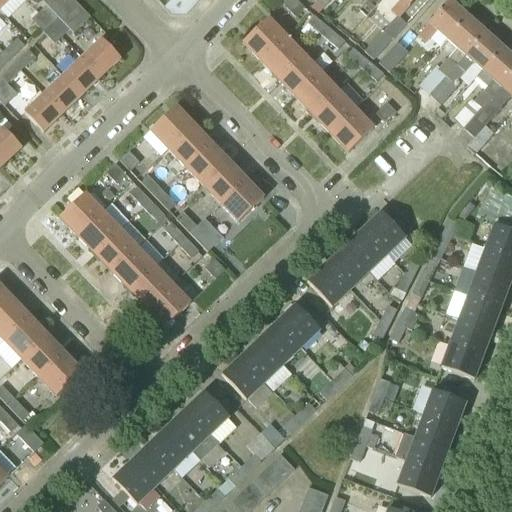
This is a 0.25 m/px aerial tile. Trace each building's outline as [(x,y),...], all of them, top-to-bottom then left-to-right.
[(0,0),(0,11),(11,0),(0,0)] [(75,3),(71,0),(45,0),(42,3),(46,8),(57,20),(69,32),(72,36),(89,20),(90,19),(75,3)] [(294,0),(288,0),(282,6),(295,20),(305,11),(294,0)] [(324,10),(332,0),(318,0),(316,3),(324,10)] [(377,5),(370,0),(368,0),(358,12),(366,18),(377,5)] [(416,0),(400,0),(402,1),(391,13),(398,20),(416,0)] [(437,32),(447,41),(467,18),(449,2),(418,37),(426,44),(437,32)] [(46,8),(38,15),(50,27),(57,20),(46,8)] [(30,22),(42,35),(50,27),(38,15),(30,22)] [(311,42),(317,35),(322,39),(329,31),(313,18),(301,33),(311,42)] [(447,41),(457,50),(447,61),(437,71),(435,70),(418,89),(429,98),(485,34),(467,18),(447,41)] [(57,20),(50,27),(61,40),(69,32),(57,20)] [(259,63),(285,39),(268,20),(242,45),(259,63)] [(50,27),(42,35),(54,47),(61,40),(50,27)] [(329,31),(322,39),(337,52),(344,44),(329,31)] [(382,33),(363,54),(373,62),(391,42),(382,33)] [(476,81),(503,51),(485,34),(429,98),(441,108),(457,89),(454,86),(473,64),(483,73),(476,80),(476,81)] [(303,57),(285,39),(259,63),(277,82),(303,57)] [(24,48),(23,48),(17,40),(3,54),(10,61),(24,48)] [(81,59),(100,79),(120,61),(101,41),(81,59)] [(407,55),(396,45),(377,66),(388,76),(407,55)] [(361,73),(368,65),(352,51),(345,59),(361,73)] [(511,76),(511,58),(503,51),(476,81),(486,89),(473,104),(470,101),(452,121),(464,131),(511,76)] [(34,59),(28,53),(27,52),(12,66),(20,74),(34,59)] [(0,56),(0,70),(10,61),(3,54),(0,56)] [(321,76),(303,57),(277,82),(295,100),(321,76)] [(62,78),(81,98),(100,79),(81,59),(62,78)] [(368,65),(361,73),(376,85),(383,77),(368,65)] [(0,78),(0,105),(4,109),(16,97),(6,87),(20,74),(12,66),(0,78)] [(312,119),(339,94),(321,76),(295,100),(312,119)] [(474,141),(467,149),(475,155),(488,140),(480,134),(502,110),(501,109),(510,98),(511,99),(511,76),(464,131),(474,141)] [(81,98),(62,78),(42,97),(62,117),(81,98)] [(330,138),(356,113),(339,94),(312,119),(330,138)] [(62,117),(42,97),(23,116),(42,136),(62,117)] [(386,106),(375,117),(384,126),(395,115),(386,106)] [(149,134),(166,152),(193,127),(175,108),(149,134)] [(445,117),(438,110),(434,114),(441,121),(445,117)] [(373,131),(356,113),(330,138),(348,156),(373,131)] [(193,127),(166,152),(184,170),(210,145),(193,127)] [(1,129),(0,130),(0,166),(2,168),(21,150),(1,129)] [(202,189),(228,163),(210,145),(184,170),(202,189)] [(128,153),(118,162),(118,163),(129,174),(139,165),(128,153)] [(228,163),(202,189),(219,207),(245,182),(228,163)] [(125,177),(114,166),(105,175),(116,187),(125,177)] [(147,179),(140,186),(153,200),(161,193),(147,179)] [(263,200),(245,182),(219,207),(237,226),(263,200)] [(142,211),(150,204),(136,189),(129,196),(142,211)] [(175,207),(161,193),(153,200),(167,215),(175,207)] [(500,222),(504,196),(487,194),(484,220),(500,222)] [(75,239),(102,214),(84,195),(58,221),(75,239)] [(156,226),(164,218),(150,204),(142,211),(156,226)] [(459,218),(465,223),(475,210),(469,205),(459,218)] [(120,232),(102,214),(75,239),(93,258),(120,232)] [(362,231),(387,258),(406,240),(380,214),(362,231)] [(182,215),(174,222),(188,237),(196,229),(182,215)] [(450,220),(442,235),(451,240),(459,224),(450,220)] [(177,248),(185,240),(170,225),(163,233),(177,248)] [(511,234),(493,227),(484,251),(511,261),(511,234)] [(210,243),(196,229),(188,237),(202,251),(210,243)] [(369,276),(387,258),(362,231),(343,249),(369,276)] [(93,258),(110,276),(137,250),(120,232),(93,258)] [(443,255),(451,240),(442,235),(434,251),(443,255)] [(190,262),(198,255),(185,240),(177,248),(190,262)] [(351,294),(369,276),(343,249),(325,267),(351,294)] [(137,250),(110,276),(128,294),(155,269),(137,250)] [(511,261),(484,251),(475,275),(509,287),(511,280),(511,261)] [(404,275),(412,279),(420,265),(411,260),(404,275)] [(203,271),(214,282),(223,273),(212,262),(203,271)] [(161,263),(155,269),(128,294),(145,313),(178,282),(179,281),(161,263)] [(426,265),(419,280),(428,284),(436,270),(426,265)] [(351,294),(325,267),(306,285),(332,312),(351,294)] [(412,279),(404,275),(395,292),(404,296),(412,279)] [(475,275),(466,298),(501,311),(509,287),(475,275)] [(420,301),(428,284),(419,280),(411,296),(420,301)] [(190,306),(183,298),(189,293),(178,282),(145,313),(163,331),(190,306)] [(0,311),(12,300),(0,288),(0,311)] [(466,298),(457,322),(492,335),(501,311),(466,298)] [(0,341),(2,344),(29,319),(12,300),(0,311),(0,341)] [(295,306),(276,324),(302,351),(320,334),(295,306)] [(379,323),(388,328),(396,313),(387,308),(379,323)] [(395,326),(405,331),(410,333),(418,317),(403,310),(395,326)] [(2,344),(20,363),(47,337),(29,319),(2,344)] [(457,322),(448,346),(483,359),(492,335),(457,322)] [(388,328),(379,323),(371,340),(380,345),(388,328)] [(283,369),(302,351),(276,324),(257,342),(283,369)] [(405,331),(395,326),(388,342),(397,346),(405,331)] [(20,363),(37,381),(64,356),(47,337),(20,363)] [(239,360),(265,387),(283,369),(257,342),(239,360)] [(483,359),(448,346),(439,370),(474,383),(483,359)] [(82,374),(64,356),(37,381),(55,400),(82,374)] [(264,388),(265,387),(239,360),(220,378),(246,405),(247,404),(255,412),(272,396),(264,388)] [(332,382),(339,390),(351,379),(343,371),(332,382)] [(325,403),(339,390),(332,382),(318,396),(325,403)] [(373,398),(383,401),(389,386),(379,382),(373,398)] [(0,402),(7,410),(15,403),(1,388),(0,388),(0,402)] [(431,392),(422,416),(457,429),(466,405),(431,392)] [(203,394),(185,411),(211,438),(229,421),(203,394)] [(383,401),(373,398),(367,415),(376,419),(383,401)] [(7,410),(21,424),(28,417),(15,403),(7,410)] [(301,426),(314,413),(307,406),(294,418),(301,426)] [(217,447),(210,439),(211,438),(185,411),(166,429),(192,456),(199,464),(217,447)] [(17,428),(3,414),(0,416),(0,425),(9,435),(17,428)] [(422,416),(413,440),(448,453),(457,429),(422,416)] [(289,436),(301,426),(294,418),(283,429),(289,436)] [(148,447),(174,474),(192,456),(166,429),(148,447)] [(355,446),(365,449),(371,433),(361,429),(355,446)] [(43,446),(31,435),(22,444),(33,456),(43,446)] [(448,453),(413,440),(402,436),(394,460),(404,464),(439,477),(448,453)] [(365,449),(355,446),(349,462),(358,466),(365,449)] [(129,464),(155,491),(174,474),(148,447),(129,464)] [(0,466),(10,477),(17,471),(0,453),(0,466)] [(240,470),(247,477),(260,465),(253,458),(240,470)] [(284,481),(293,473),(279,458),(270,466),(284,481)] [(155,491),(129,464),(111,482),(121,493),(128,500),(137,509),(139,507),(153,494),(155,491)] [(430,501),(439,477),(404,464),(395,488),(430,501)] [(270,466),(261,475),(275,490),(284,481),(270,466)] [(227,482),(234,490),(247,477),(240,470),(227,482)] [(0,487),(8,480),(0,471),(0,487)] [(261,475),(252,484),(266,499),(275,490),(261,475)] [(252,484),(242,493),(257,508),(266,499),(252,484)] [(327,498),(307,491),(303,503),(322,510),(327,498)] [(128,500),(121,493),(111,502),(118,510),(128,500)] [(210,511),(223,500),(216,493),(203,505),(210,511)] [(242,493),(233,501),(243,511),(252,511),(257,508),(242,493)] [(139,507),(144,511),(145,511),(159,500),(153,494),(139,507)] [(330,511),(340,511),(344,504),(335,500),(330,511)] [(243,511),(233,501),(224,510),(225,511),(243,511)] [(112,511),(102,502),(95,509),(97,511),(112,511)] [(299,511),(321,511),(322,510),(303,503),(299,511)]
